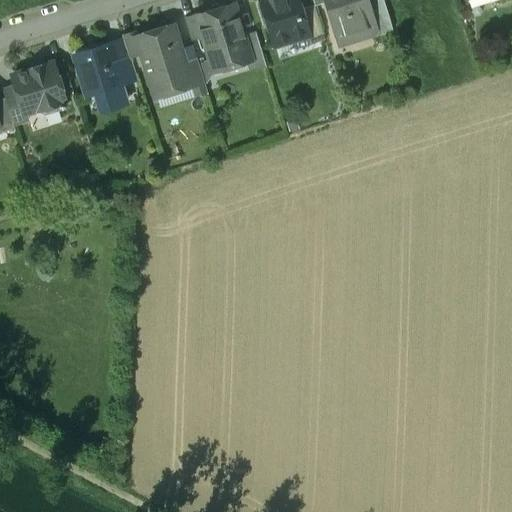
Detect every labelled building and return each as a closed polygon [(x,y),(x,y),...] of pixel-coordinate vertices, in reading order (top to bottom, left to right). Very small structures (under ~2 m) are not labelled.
[(259,0),(274,45),(307,34),(308,34),(300,9),(297,0),(259,0)] [(325,0),(326,1),(339,46),(375,35),(372,25),(374,24),(366,0),(325,0)] [(383,0),(366,0),(374,24),(372,25),(375,35),(392,29),(383,0)] [(198,16),(196,17),(202,37),(209,60),(224,55),(226,65),(245,59),(250,57),(243,35),(234,5),(222,8),(222,6),(217,4),(211,6),(209,11),(209,13),(198,16)] [(314,5),(300,9),(308,34),(307,34),(310,43),(325,39),(314,5)] [(196,17),(198,16),(197,13),(184,17),(191,41),(202,37),(196,17)] [(185,61),(173,24),(169,25),(164,21),(156,23),(153,30),(137,35),(135,35),(140,53),(153,93),(190,82),(191,81),(185,61)] [(123,38),(129,57),(140,53),(135,35),(137,35),(136,30),(122,34),(123,38)] [(255,31),(243,35),(250,57),(245,59),(249,71),(266,66),(255,31)] [(108,44),(118,77),(134,72),(129,57),(123,38),(107,43),(107,44),(108,44)] [(107,44),(74,55),(86,94),(95,91),(97,95),(112,90),(111,86),(120,83),(118,77),(108,44),(107,44)] [(196,57),(185,61),(191,81),(190,82),(194,96),(207,92),(196,57)] [(63,61),(52,65),(59,88),(70,84),(63,61)] [(65,108),(59,88),(52,65),(51,62),(13,74),(16,85),(25,114),(37,110),(45,114),(65,108)] [(27,119),(25,114),(16,85),(2,90),(5,97),(13,124),(27,119)] [(0,132),(14,128),(13,124),(5,97),(0,98),(0,132)]
